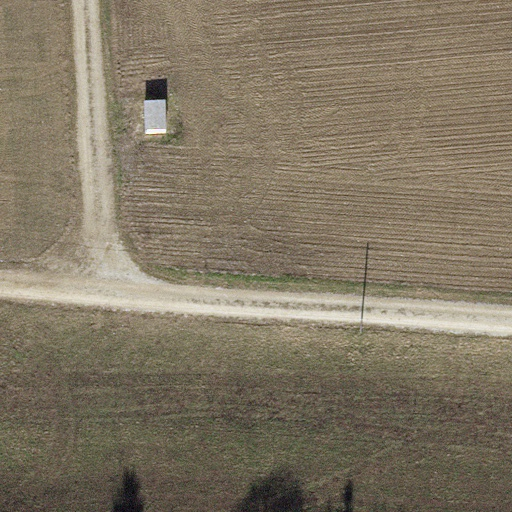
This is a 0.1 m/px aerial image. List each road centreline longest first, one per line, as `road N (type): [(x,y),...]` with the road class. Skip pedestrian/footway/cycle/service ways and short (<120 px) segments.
road 1 (track): [(0,282),(511,319)]
road 2 (track): [(88,0),(111,291)]
